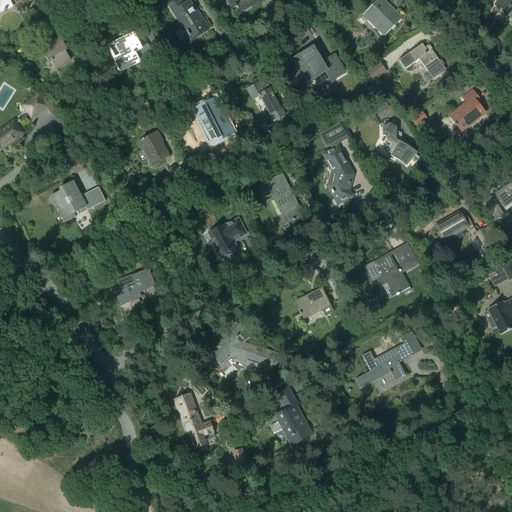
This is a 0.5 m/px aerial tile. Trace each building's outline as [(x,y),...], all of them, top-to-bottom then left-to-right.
[(0,0),(0,12),(12,8),(8,0),(0,0)] [(189,1),(185,4),(182,0),(176,0),(169,5),(191,40),(208,29),(200,16),(199,17),(189,1)] [(232,0),(240,12),(250,5),(251,7),(259,2),(257,0),(232,0)] [(382,6),(385,3),(382,0),(378,0),(363,16),(368,21),(371,18),(378,25),(375,28),(384,36),(401,18),(395,12),(392,15),(382,6)] [(511,0),(500,0),(496,5),(506,16),(511,22),(511,0)] [(121,33),(124,39),(114,44),(120,55),(114,58),(121,72),(136,65),(131,54),(141,49),(134,34),(132,34),(130,29),(121,33)] [(70,61),(65,53),(68,51),(59,37),(40,49),(49,63),(51,61),(57,70),(70,61)] [(422,44),(408,54),(399,61),(405,69),(419,60),(433,80),(438,76),(437,74),(444,69),(443,66),(444,65),(441,61),(439,62),(428,46),(425,48),(422,44)] [(313,49),(296,59),(310,81),(326,71),(333,82),(345,75),(334,56),(322,64),(313,49)] [(379,62),(366,71),(373,81),(386,72),(379,62)] [(281,110),(270,91),(270,90),(268,86),(263,89),(260,82),(247,90),(253,100),(260,96),(270,116),(271,115),(274,121),(284,115),(281,110)] [(463,98),(467,103),(449,117),(461,132),(485,113),(475,101),(478,99),(472,91),(463,98)] [(46,107),(38,96),(24,106),(32,117),(46,107)] [(212,103),(196,111),(207,133),(210,131),(214,140),(231,132),(223,116),(219,118),(218,114),(212,103)] [(374,106),(365,111),(371,121),(376,118),(374,115),(378,113),(374,106)] [(421,112),(411,119),(416,126),(426,119),(421,112)] [(0,132),(0,145),(2,144),(5,146),(22,134),(14,123),(0,132)] [(303,123),(295,128),(301,139),(310,133),(303,123)] [(339,123),(320,134),(327,146),(329,145),(346,136),(339,123)] [(382,129),(383,136),(388,139),(386,142),(391,145),(386,153),(391,156),(390,157),(396,160),(400,162),(406,167),(417,154),(409,148),(401,143),(401,135),(397,133),(396,128),(389,124),(382,129)] [(139,143),(145,154),(148,153),(156,165),(170,157),(156,133),(139,143)] [(339,197),(342,202),(345,200),(351,197),(347,189),(349,187),(350,186),(351,182),(351,180),(350,177),(353,176),(340,153),(336,155),(333,150),(324,155),(330,167),(333,165),(336,171),(335,172),(332,175),(331,176),(331,178),(330,180),(330,182),(331,185),(332,187),(329,188),(335,199),(339,197)] [(175,168),(167,173),(173,183),(181,178),(175,168)] [(302,216),(285,181),(279,183),(277,178),(260,186),(266,198),(272,195),(278,208),(281,215),(283,215),(287,223),(302,216)] [(99,190),(81,199),(73,183),(65,188),(66,191),(50,199),(54,207),(57,205),(64,222),(74,218),(73,214),(85,208),(87,211),(106,202),(99,190)] [(511,183),(495,194),(504,208),(511,202),(511,183)] [(489,212),(488,213),(494,222),(504,216),(498,206),(489,212)] [(443,242),(468,227),(459,213),(435,228),(443,242)] [(246,234),(238,219),(237,220),(236,221),(225,226),(224,225),(209,233),(208,234),(209,235),(220,257),(222,256),(223,258),(230,254),(230,252),(236,249),(232,241),(246,234)] [(483,230),(477,234),(485,248),(491,244),(483,230)] [(393,252),(396,256),(403,270),(416,262),(406,245),(393,252)] [(389,255),(387,256),(366,268),(374,282),(379,279),(384,286),(388,284),(395,296),(394,297),(394,298),(397,296),(398,297),(400,295),(411,288),(401,271),(398,272),(389,255)] [(511,264),(511,263),(502,268),(508,279),(509,281),(511,279),(511,264)] [(118,282),(121,291),(116,294),(121,306),(131,302),(131,303),(139,300),(137,295),(156,287),(149,270),(118,282)] [(333,313),(330,306),(321,289),(295,302),(300,313),(299,313),(300,316),(301,315),(303,319),(323,309),(326,316),(333,313)] [(511,319),(510,317),(511,315),(511,299),(504,304),(503,302),(487,310),(488,311),(492,318),(488,321),(492,329),(496,327),(500,335),(511,329),(511,319)] [(446,312),(450,304),(443,300),(439,308),(446,312)] [(419,319),(415,312),(410,315),(414,322),(419,319)] [(237,336),(233,332),(211,354),(220,362),(229,353),(252,361),(250,367),(264,372),(275,366),(278,358),(273,356),(274,354),(266,351),(264,358),(257,355),(259,349),(240,342),(243,340),(238,335),(237,336)] [(370,372),(355,380),(360,389),(368,385),(367,384),(374,380),(375,381),(383,377),(382,374),(389,371),(395,381),(405,376),(398,362),(404,359),(403,357),(409,354),(404,344),(395,349),(394,349),(374,360),(370,352),(362,356),(370,372)] [(197,382),(192,387),(202,396),(207,391),(197,382)] [(280,399),(286,410),(275,416),(291,446),(306,439),(303,434),(310,430),(296,405),(297,404),(291,393),(280,399)] [(277,394),(270,398),(272,403),(280,399),(277,394)] [(202,426),(196,409),(190,395),(184,398),(185,401),(177,405),(184,424),(188,423),(191,430),(189,431),(196,448),(207,444),(204,437),(214,433),(210,423),(202,426)] [(222,414),(215,417),(217,423),(225,420),(222,414)] [(241,470),(248,467),(242,450),(234,453),(241,470)]
